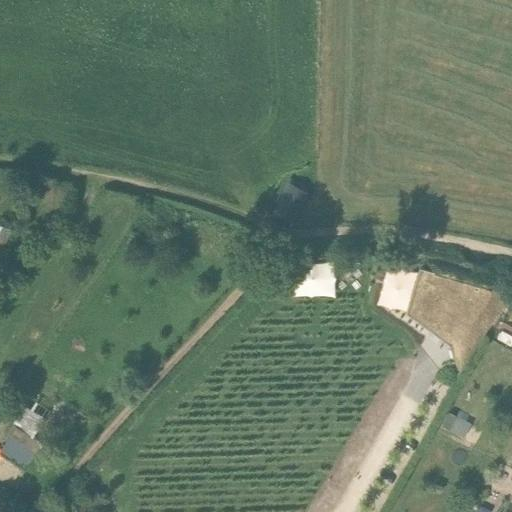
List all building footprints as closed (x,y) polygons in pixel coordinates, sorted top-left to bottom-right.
[(280,211),(302,219),(314,187),(291,178),(280,211)] [(0,256),(11,232),(1,227),(0,228),(0,256)] [(339,260),(294,259),(292,292),(338,294),(339,260)] [(401,329),(467,359),(493,291),(415,274),(401,329)] [(454,412),(448,425),(468,434),(474,420),(454,412)] [(9,436),(15,426),(12,424),(6,433),(9,436)] [(0,452),(25,469),(41,443),(15,426),(9,436),(0,449),(0,452)] [(100,511),(101,511),(108,500),(90,489),(76,511),(100,511)]
